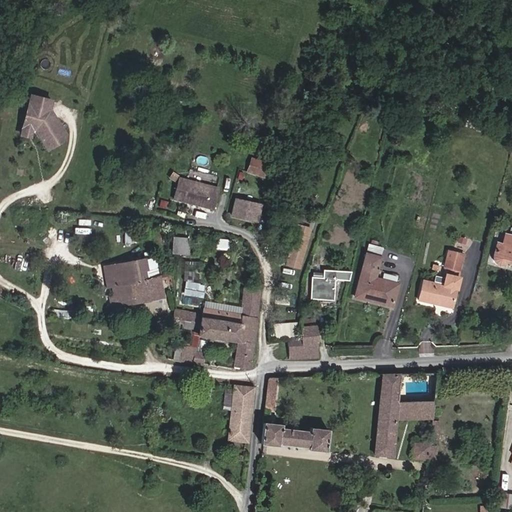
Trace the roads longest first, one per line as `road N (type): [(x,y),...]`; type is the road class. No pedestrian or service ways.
road 1 (residential): [(511,353),(267,367),(246,511)]
road 2 (unknown): [(249,490),(219,463),(36,432)]
